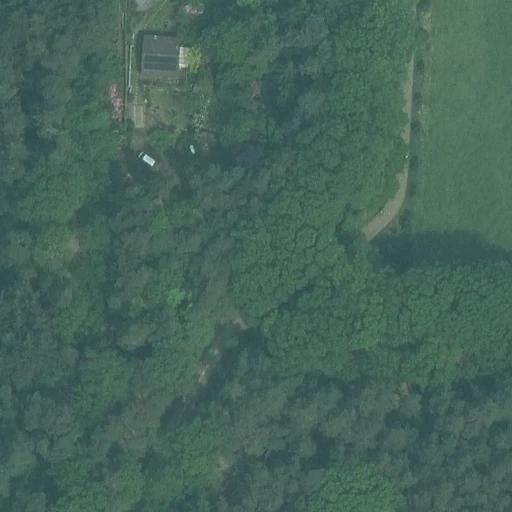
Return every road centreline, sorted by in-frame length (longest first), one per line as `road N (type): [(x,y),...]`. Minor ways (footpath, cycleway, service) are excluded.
road 1 (track): [(351,0),(342,115),(250,265),(218,339)]
road 2 (unclassified): [(135,511),(218,339)]
